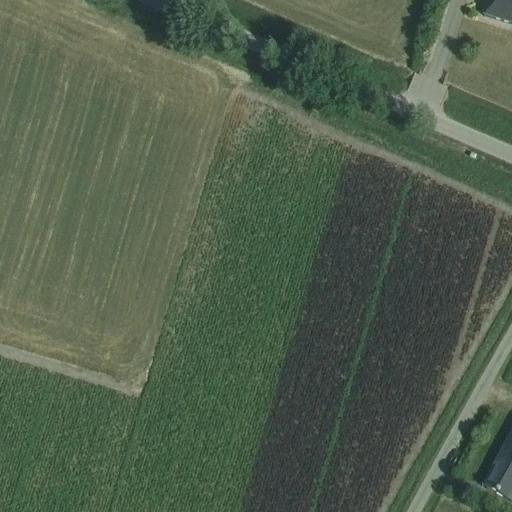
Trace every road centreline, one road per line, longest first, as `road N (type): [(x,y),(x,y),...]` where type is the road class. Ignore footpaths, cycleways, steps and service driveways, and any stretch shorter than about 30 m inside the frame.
road 1 (unclassified): [(511,160),(152,0)]
road 2 (unclassified): [(413,511),(511,336)]
road 3 (unknown): [(456,0),(413,116)]
